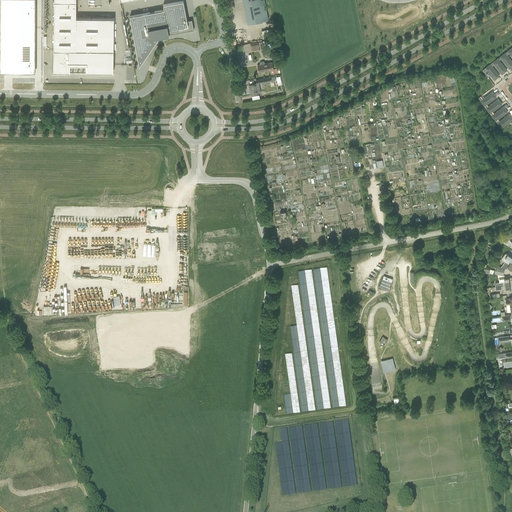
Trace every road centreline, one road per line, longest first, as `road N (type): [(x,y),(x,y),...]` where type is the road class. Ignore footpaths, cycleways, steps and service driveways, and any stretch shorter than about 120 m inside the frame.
road 1 (secondary): [(214,130),(294,118),(504,0)]
road 2 (secondary): [(487,0),(278,116),(214,122)]
road 3 (unclassified): [(245,511),(269,264)]
road 4 (residential): [(269,264),(511,216)]
road 5 (unclassified): [(194,55),(167,52),(150,88),(133,96),(0,95)]
road 6 (track): [(100,511),(8,314)]
road 7 (secondary): [(180,122),(0,119)]
road 8 (secondary): [(0,127),(180,129)]
road 9 (unknown): [(115,77),(47,75),(45,0)]
road 10 (unclassified): [(269,264),(249,186),(197,181)]
